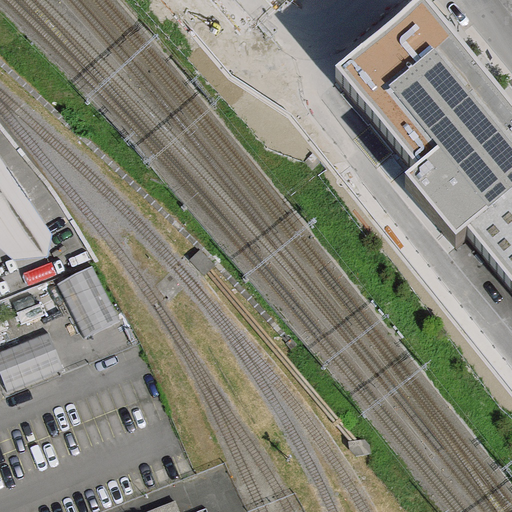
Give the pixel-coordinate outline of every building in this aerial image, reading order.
[(511,114),(424,9),(336,82),(416,178),(404,188),(456,252),(468,242),(511,295),(511,114)] [(48,258),(0,185),(0,248),(13,262),(48,258)] [(201,252),(191,261),(205,276),(208,273),(211,270),(215,267),(201,252)] [(85,339),(126,322),(102,266),(61,283),(85,339)] [(0,359),(8,387),(70,369),(60,332),(0,349),(0,359)] [(352,442),(349,442),(351,450),(356,456),(371,454),(370,445),(365,440),(357,441),(352,442)]
